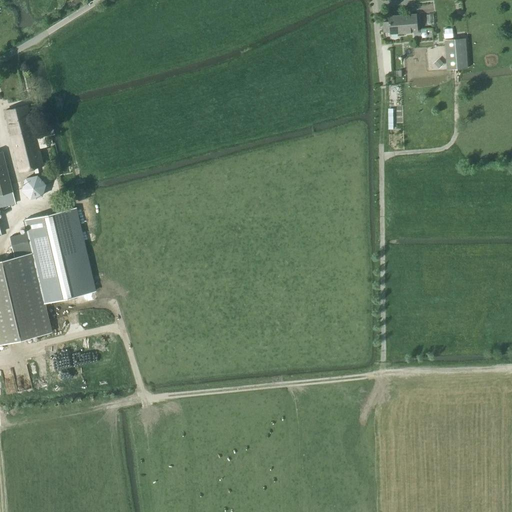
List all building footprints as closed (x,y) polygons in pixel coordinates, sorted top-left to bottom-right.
[(421,23),(434,22),(433,3),(420,3),(421,23)] [(405,34),(405,33),(418,32),(416,13),(388,16),(388,21),(382,22),(383,32),(389,32),(389,35),(398,34),(398,35),(399,36),(404,36),(405,34)] [(434,28),(418,27),(418,38),(434,38),(434,28)] [(465,39),(445,40),(447,70),(467,68),(465,39)] [(51,124),(33,129),(27,105),(4,111),(19,171),(43,165),(36,139),(54,135),(51,124)] [(0,152),(0,194),(12,191),(2,151),(0,152)] [(20,193),(42,198),(46,179),(25,174),(20,193)] [(0,207),(15,203),(12,191),(0,194),(0,207)] [(14,257),(0,260),(0,343),(50,332),(43,302),(95,289),(77,209),(43,217),(24,221),(25,224),(27,233),(11,237),(9,237),(13,253),(14,257)]
